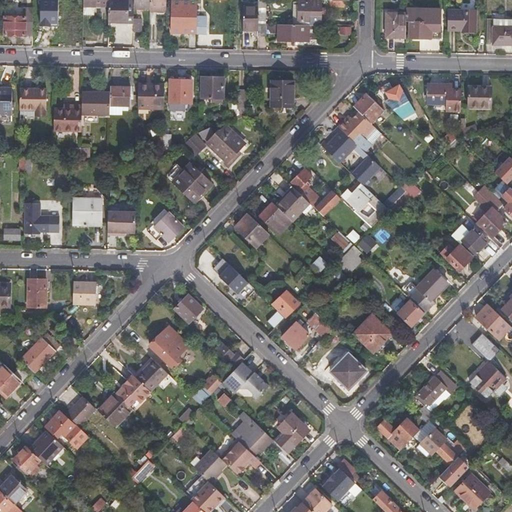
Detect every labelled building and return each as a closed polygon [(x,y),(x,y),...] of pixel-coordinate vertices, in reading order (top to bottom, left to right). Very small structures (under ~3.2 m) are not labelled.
[(65,0),(42,0),(42,21),(75,22),(75,0),(65,0)] [(85,0),(85,17),(96,17),(97,7),(110,7),(110,0),(85,0)] [(110,0),(110,7),(110,22),(135,23),(135,19),(135,10),(135,0),(110,0)] [(135,0),(135,10),(152,10),(151,9),(151,0),(135,0)] [(151,0),(151,9),(168,9),(167,0),(151,0)] [(259,0),(260,8),(260,24),(267,24),(268,0),(259,0)] [(298,2),(297,18),(299,18),(299,21),(311,21),(311,25),(322,25),(322,18),(321,18),(321,14),(325,14),(326,8),(320,8),(321,0),(299,0),(300,2),(298,2)] [(174,3),(173,33),(198,33),(198,15),(198,3),(174,3)] [(26,17),(26,35),(34,35),(35,8),(25,7),(25,12),(25,17),(26,17)] [(245,8),(245,31),(259,31),(260,24),(260,8),(245,8)] [(407,13),(407,22),(411,23),(411,38),(441,38),(441,11),(407,10),(407,13)] [(449,11),(449,31),(464,31),(464,33),(476,33),(476,12),(449,11)] [(387,13),(386,39),(407,39),(407,22),(407,13),(387,13)] [(198,15),(198,33),(208,33),(208,16),(198,15)] [(5,16),(5,35),(26,35),(26,17),(25,17),(6,16),(5,16)] [(511,19),(488,19),(488,44),(511,44),(511,19)] [(280,25),(268,24),(268,33),(279,33),(280,25)] [(279,33),(279,40),(308,41),(308,39),(308,25),(280,25),(279,33)] [(308,25),(308,39),(316,39),(317,25),(311,25),(308,25)] [(202,77),(202,98),(212,98),(212,102),(220,102),(220,98),(225,98),(225,77),(202,77)] [(273,78),(272,104),(294,104),(295,79),(273,78)] [(172,79),(171,110),(186,110),(187,102),(193,102),(193,79),(172,79)] [(386,92),(399,104),(402,103),(401,100),(409,97),(413,103),(419,99),(409,82),(386,92)] [(111,92),(111,103),(132,103),(133,84),(111,83),(111,92)] [(430,83),(429,103),(449,104),(448,111),(463,111),(463,90),(454,89),(449,89),(449,84),(430,83)] [(140,84),(140,106),(166,107),(166,85),(140,84)] [(470,86),(470,106),(492,106),(492,86),(470,86)] [(0,113),(1,115),(13,115),(14,88),(0,88),(0,89),(0,113)] [(22,88),(22,109),(37,110),(37,115),(47,115),(48,91),(33,90),(33,88),(22,88)] [(83,91),(83,105),(83,112),(110,113),(111,103),(111,92),(83,91)] [(354,107),(359,111),(372,124),(386,109),(369,92),(354,107)] [(55,108),(55,130),(82,131),(83,112),(83,105),(74,105),(74,109),(55,108)] [(344,120),(338,126),(357,144),(369,155),(371,157),(374,154),(368,147),(372,143),(365,135),(374,126),(372,124),(359,111),(352,118),(347,123),(344,120)] [(349,114),(344,120),(347,123),(352,118),(349,114)] [(506,122),(502,125),(508,131),(511,127),(506,122)] [(467,126),(463,128),(462,135),(479,129),(477,124),(467,126)] [(216,137),(211,143),(218,149),(217,151),(222,157),(224,155),(228,159),(225,162),(229,166),(238,156),(235,154),(244,143),(227,126),(224,128),(222,125),(214,134),(216,137)] [(321,144),(340,161),(353,148),(357,144),(338,126),(334,130),(338,134),(328,144),(325,141),(321,144)] [(187,141),(200,152),(206,146),(194,135),(187,141)] [(459,136),(449,146),(453,150),(454,148),(457,150),(464,141),(459,136)] [(353,148),(365,160),(369,155),(357,144),(353,148)] [(492,168),(507,183),(511,178),(511,155),(509,152),(492,168)] [(365,160),(352,173),(363,184),(367,188),(374,181),(370,177),(380,166),(371,157),(369,155),(365,160)] [(175,181),(196,201),(213,183),(192,164),(175,181)] [(305,167),(290,182),(295,187),(311,202),(313,204),(318,198),(312,193),(311,195),(310,194),(305,189),(310,184),(307,181),(313,175),(305,167)] [(139,176),(150,186),(155,180),(146,171),(139,176)] [(406,176),(399,183),(406,191),(414,183),(406,176)] [(363,184),(348,200),(359,211),(371,200),(374,204),(379,199),(367,188),(363,184)] [(295,187),(277,205),(292,219),(294,221),(311,202),(295,187)] [(485,198),(490,202),(498,210),(504,204),(489,189),(483,195),(485,198)] [(331,192),(339,199),(341,197),(333,190),(331,192)] [(475,195),(487,206),(490,202),(485,198),(483,195),(479,191),(475,195)] [(318,198),(313,204),(316,207),(324,215),(339,199),(331,192),(323,201),(313,192),(310,194),(311,195),(312,193),(318,198)] [(75,195),(74,223),(103,223),(103,200),(88,199),(88,195),(75,195)] [(397,200),(389,209),(393,213),(401,204),(397,200)] [(260,215),(279,233),(292,219),(277,205),(273,201),(260,215)] [(26,220),(26,236),(48,236),(49,234),(52,234),(52,225),(36,225),(36,206),(29,206),(29,220),(26,220)] [(478,223),(493,237),(508,221),(494,207),(478,223)] [(110,211),(109,235),(120,235),(121,233),(126,233),(137,233),(138,212),(110,211)] [(169,211),(156,227),(154,226),(149,231),(158,240),(163,234),(170,240),(184,225),(169,211)] [(236,227),(257,247),(270,233),(249,213),(236,227)] [(464,239),(478,252),(490,240),(477,227),(464,239)] [(332,237),(345,249),(350,243),(338,231),(332,237)] [(358,243),(367,252),(377,242),(368,233),(358,243)] [(456,238),(443,252),(461,269),(474,255),(456,238)] [(338,263),(349,273),(363,258),(353,247),(338,263)] [(249,283),(224,258),(214,268),(238,293),(249,283)] [(436,270),(418,288),(419,289),(430,300),(432,301),(433,299),(449,283),(436,270)] [(32,279),(32,306),(49,306),(49,279),(32,279)] [(75,282),(75,304),(97,304),(98,282),(75,282)] [(408,285),(415,292),(419,289),(418,288),(411,282),(408,285)] [(0,308),(11,309),(12,284),(0,283),(0,308)] [(413,300),(425,312),(435,302),(433,299),(432,301),(430,300),(419,289),(415,292),(408,285),(403,291),(412,299),(413,300)] [(273,305),(285,317),(293,309),(287,302),(292,296),(287,291),(273,305)] [(177,307),(192,321),(204,308),(190,294),(177,307)] [(287,302),(293,309),(299,303),(292,296),(287,302)] [(400,312),(413,325),(426,313),(425,312),(413,300),(412,299),(400,312)] [(511,325),(490,304),(478,316),(500,338),(505,333),(509,337),(511,333),(511,325)] [(311,320),(319,328),(318,330),(326,338),(335,329),(317,312),(311,320)] [(375,314),(358,332),(377,350),(395,333),(375,314)] [(297,321),(283,335),(297,348),(310,334),(297,321)] [(150,344),(173,366),(180,358),(177,355),(188,343),(170,325),(150,344)] [(37,344),(50,356),(60,345),(48,333),(37,344)] [(472,344),(490,362),(501,350),(483,333),(472,344)] [(22,360),(35,373),(50,356),(37,344),(22,360)] [(229,360),(235,354),(225,344),(219,350),(229,360)] [(235,354),(229,360),(237,368),(240,365),(244,361),(246,359),(238,351),(235,354)] [(350,352),(332,371),(351,388),(368,370),(350,352)] [(154,358),(137,376),(151,390),(169,372),(154,358)] [(225,381),(236,392),(239,389),(241,388),(248,388),(254,392),(254,396),(258,399),(271,385),(262,376),(262,377),(258,374),(259,373),(256,371),(255,371),(244,361),(240,365),(237,368),(225,381)] [(490,362),(471,382),(488,398),(495,391),(497,393),(500,396),(507,389),(501,384),(503,382),(507,378),(490,362)] [(0,370),(0,390),(7,398),(23,382),(15,375),(11,371),(5,365),(0,370)] [(15,375),(23,382),(29,375),(21,368),(15,375)] [(441,371),(416,397),(425,405),(431,410),(443,398),(439,394),(446,388),(451,392),(456,386),(441,371)] [(127,388),(120,395),(132,406),(138,399),(142,403),(153,392),(151,390),(137,376),(136,375),(125,386),(127,388)] [(207,381),(193,394),(203,404),(223,382),(217,377),(210,384),(207,381)] [(118,393),(120,395),(127,388),(125,386),(118,393)] [(495,391),(488,398),(491,399),(497,393),(495,391)] [(117,392),(100,410),(111,420),(117,427),(134,408),(132,406),(120,395),(118,393),(117,392)] [(225,394),(219,400),(226,406),(232,400),(225,394)] [(85,396),(68,413),(77,423),(80,425),(97,408),(85,396)] [(371,424),(386,438),(388,436),(402,449),(434,414),(431,410),(425,405),(420,411),(422,413),(413,423),(407,417),(399,424),(395,420),(387,428),(377,418),(371,424)] [(50,428),(58,436),(63,440),(67,436),(78,446),(90,434),(80,425),(77,423),(75,424),(60,410),(47,425),(50,428)] [(188,410),(181,418),(185,422),(193,414),(188,410)] [(283,425),(299,441),(312,428),(295,411),(283,425)] [(206,414),(194,426),(202,434),(214,421),(206,414)] [(497,429),(501,434),(509,426),(504,421),(497,429)] [(432,422),(418,437),(422,441),(435,428),(437,426),(432,422)] [(261,426),(244,443),(256,455),(261,449),(273,437),(261,426)] [(511,429),(509,426),(501,434),(507,439),(511,433),(511,429)] [(50,428),(48,429),(48,430),(57,438),(58,436),(50,428)] [(183,428),(174,437),(180,444),(189,434),(183,428)] [(422,443),(432,454),(437,450),(446,460),(444,463),(448,467),(458,457),(467,448),(450,432),(445,437),(435,428),(422,441),(422,443)] [(48,430),(31,448),(42,459),(47,463),(64,444),(57,438),(48,430)] [(273,437),(261,449),(264,452),(276,440),(273,437)] [(244,443),(238,438),(220,456),(229,464),(238,472),(245,465),(249,460),(254,464),(260,458),(256,455),(244,443)] [(15,458),(29,472),(42,459),(31,448),(28,445),(15,458)] [(213,449),(195,467),(210,481),(211,482),(229,464),(220,456),(213,449)] [(448,467),(441,476),(452,486),(469,468),(458,457),(448,467)] [(511,470),(511,464),(503,457),(500,461),(511,472),(511,470)] [(339,465),(351,476),(355,472),(357,470),(346,458),(339,465)] [(127,471),(130,474),(133,476),(138,471),(133,465),(127,471)] [(355,483),(339,468),(322,487),(337,502),(355,483)] [(138,471),(133,476),(137,480),(144,472),(140,469),(138,471)] [(355,472),(351,476),(355,480),(359,476),(355,472)] [(130,474),(122,482),(125,485),(133,476),(130,474)] [(1,488),(6,493),(16,503),(29,489),(14,475),(1,488)] [(455,490),(463,497),(465,495),(476,506),(490,492),(472,475),(455,490)] [(210,481),(193,499),(198,504),(206,511),(211,511),(226,496),(211,482),(210,481)] [(318,487),(304,501),(315,511),(326,511),(335,504),(318,487)] [(1,488),(0,489),(0,511),(7,511),(10,509),(12,511),(22,511),(24,510),(16,503),(6,493),(1,488)] [(374,499),(387,511),(408,511),(406,511),(405,511),(383,490),(374,499)] [(99,500),(106,506),(109,502),(103,496),(99,500)] [(99,500),(93,507),(98,511),(99,511),(106,506),(99,500)] [(315,511),(304,501),(294,511),(315,511)]
